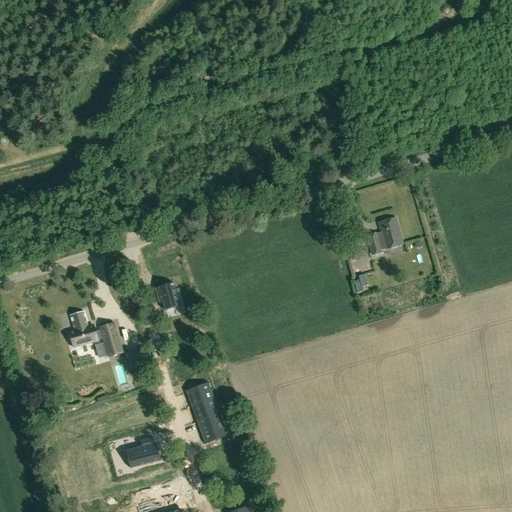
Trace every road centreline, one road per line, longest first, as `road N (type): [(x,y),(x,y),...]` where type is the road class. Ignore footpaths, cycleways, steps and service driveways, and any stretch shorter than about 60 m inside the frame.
road 1 (unclassified): [(131,244),(511,129)]
road 2 (residential): [(204,511),(131,244)]
road 3 (unclassified): [(0,282),(131,244)]
